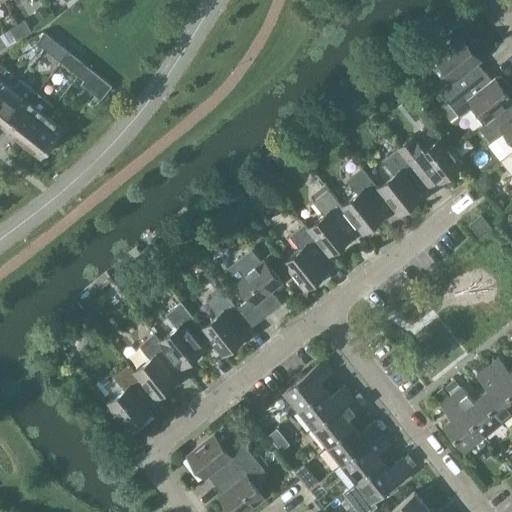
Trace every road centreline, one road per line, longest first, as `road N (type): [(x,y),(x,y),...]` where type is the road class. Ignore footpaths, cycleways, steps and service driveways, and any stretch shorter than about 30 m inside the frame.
road 1 (tertiary): [(0,244),(102,160),(148,107),(216,0)]
road 2 (residential): [(184,511),(143,461),(326,316)]
road 3 (residential): [(475,511),(326,316)]
road 4 (residential): [(326,316),(461,210)]
